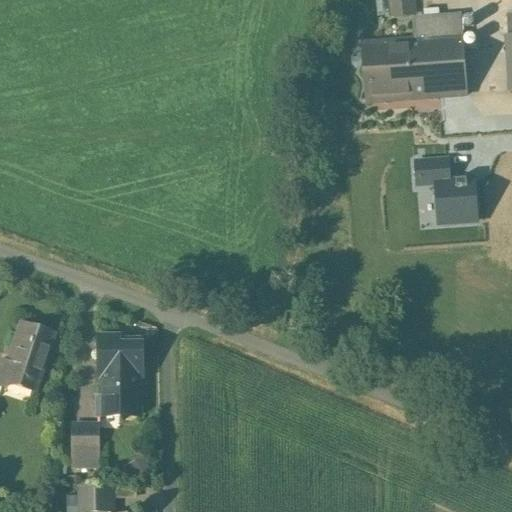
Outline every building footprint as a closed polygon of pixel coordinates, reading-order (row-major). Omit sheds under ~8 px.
[(390,0),(392,17),(414,15),(412,0),(390,0)] [(462,17),(414,20),(415,41),(464,37),(462,17)] [(415,41),(362,45),(365,73),(367,104),(468,96),(464,37),(415,41)] [(363,51),(358,51),(351,58),(352,67),(359,73),(365,73),(363,51)] [(490,124),(491,138),(504,137),(503,124),(490,124)] [(21,324),(8,363),(1,361),(0,362),(0,386),(8,390),(9,385),(36,394),(55,335),(21,324)] [(120,339),(100,339),(100,376),(102,376),(102,374),(138,374),(138,376),(142,376),(142,347),(120,347),(120,339)] [(138,374),(102,374),(102,376),(102,398),(98,398),(98,417),(140,417),(140,393),(138,393),(138,376),(138,374)] [(99,427),(72,427),(72,467),(99,467),(99,427)] [(112,497),(112,487),(80,487),(80,498),(112,497)] [(112,511),(112,497),(80,498),(80,511),(112,511)]
